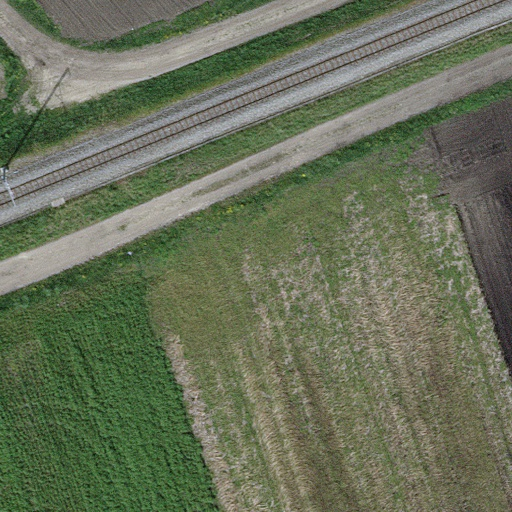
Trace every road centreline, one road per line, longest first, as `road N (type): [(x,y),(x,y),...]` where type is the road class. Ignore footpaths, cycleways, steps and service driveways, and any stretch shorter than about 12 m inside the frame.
road 1 (track): [(0,271),(511,62)]
road 2 (track): [(0,11),(47,63),(130,83),(333,0)]
